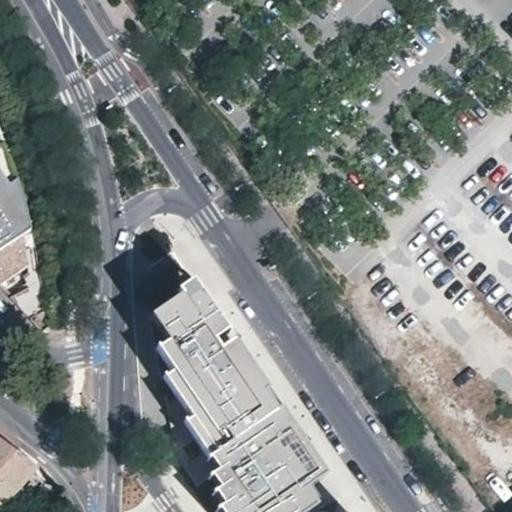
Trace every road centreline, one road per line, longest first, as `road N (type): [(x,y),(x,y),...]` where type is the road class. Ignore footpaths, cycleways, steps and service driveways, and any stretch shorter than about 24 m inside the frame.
road 1 (secondary): [(408,511),(206,219)]
road 2 (secondary): [(31,0),(93,124),(117,252)]
road 3 (secondary): [(206,219),(66,0)]
road 4 (unknown): [(182,181),(252,120),(165,0)]
road 5 (residential): [(117,353),(133,458),(174,511)]
road 6 (secondary): [(117,353),(110,511)]
road 7 (residential): [(0,397),(54,444),(96,511)]
road 8 (residential): [(116,328),(84,351),(49,358),(30,354),(0,326)]
road 9 (secondary): [(206,219),(180,200),(139,205),(115,228),(117,252)]
